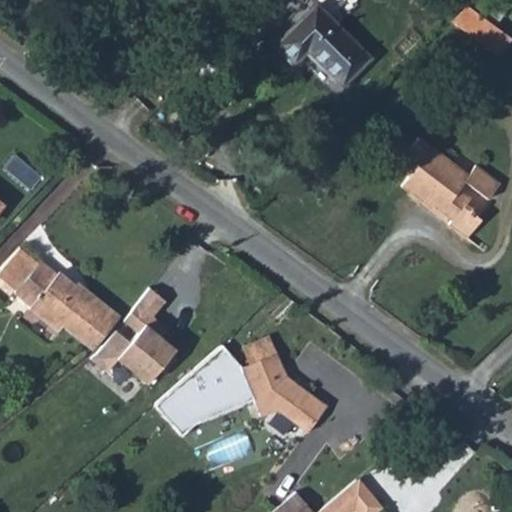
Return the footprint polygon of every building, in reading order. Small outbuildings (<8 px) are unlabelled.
[(311,46),(345,81),(373,55),(322,0),(316,0),(277,37),(297,59),(311,46)] [(502,52),(511,36),(511,29),(471,0),(468,0),(453,15),(502,52)] [(452,223),(469,236),(481,219),(464,205),(470,196),(458,188),(465,180),(494,201),(506,184),(480,166),(473,176),(422,140),(402,168),(414,178),(407,190),(428,205),(430,203),(452,221),(452,223)] [(65,329),(95,353),(123,317),(92,293),(90,297),(62,274),(59,277),(23,247),(1,276),(21,293),(18,297),(34,309),(31,312),(61,336),(65,329)] [(152,287),(123,321),(137,333),(130,342),(117,331),(93,360),(109,373),(120,360),(153,386),(180,353),(162,339),(169,331),(155,319),(169,301),(152,287)] [(235,347),(243,367),(277,355),(272,335),(235,347)] [(276,409),(292,422),(305,434),(326,409),(294,382),(283,374),(281,367),(277,355),(243,367),(219,344),(151,404),(181,436),(193,424),(252,400),(259,415),(269,412),(276,409)] [(368,511),(380,502),(355,474),(312,510),(313,511),(343,511),(353,504),(360,511),(368,511)] [(264,511),(309,511),(312,510),(293,488),(264,511)]
